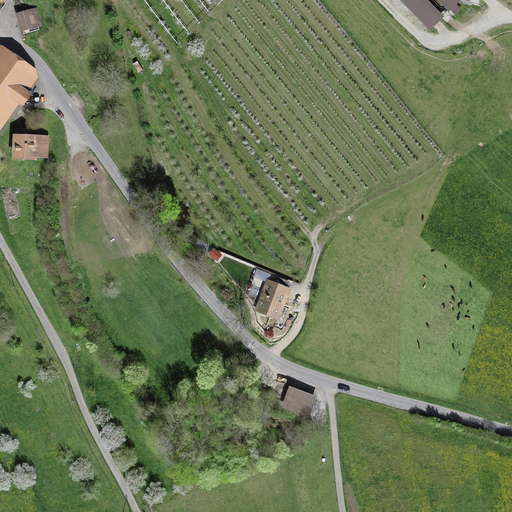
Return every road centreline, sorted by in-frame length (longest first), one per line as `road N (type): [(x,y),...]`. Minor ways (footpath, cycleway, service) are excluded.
road 1 (unclassified): [(0,39),(38,62),(175,256),(274,360),(332,385),(511,429)]
road 2 (unclassified): [(0,239),(136,511)]
road 3 (track): [(397,196),(339,231),(316,262),(299,333),(274,360)]
road 4 (track): [(346,511),(332,385)]
